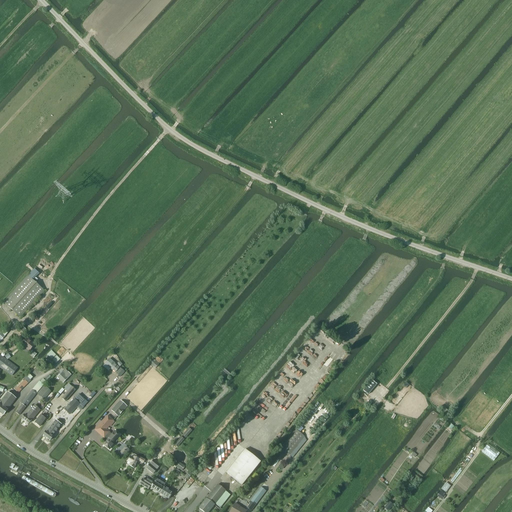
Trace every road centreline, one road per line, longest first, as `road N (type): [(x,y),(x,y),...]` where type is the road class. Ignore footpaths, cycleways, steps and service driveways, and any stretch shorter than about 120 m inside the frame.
road 1 (unclassified): [(511,279),(336,214),(187,142),(41,0)]
road 2 (track): [(476,267),(379,398),(392,407)]
road 3 (tertiary): [(142,511),(0,428)]
